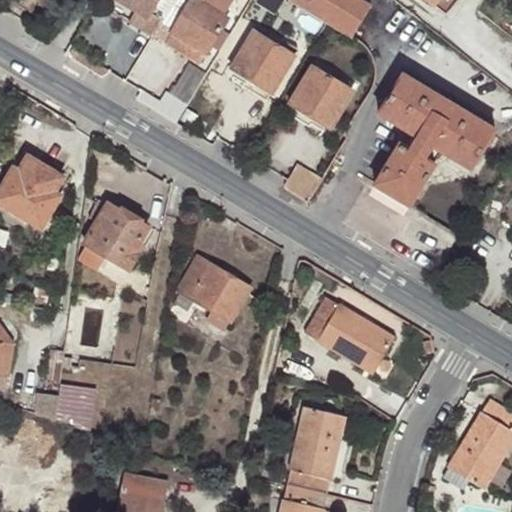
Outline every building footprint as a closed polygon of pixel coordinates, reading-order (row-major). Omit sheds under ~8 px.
[(162,21),(174,0),(119,0),(137,11),(148,18),(141,30),(153,37),(162,21)] [(174,0),(162,21),(153,37),(182,54),(188,44),(207,54),(228,19),(223,17),(233,0),(202,0),(201,3),(195,0),(174,0)] [(292,0),(322,19),(328,22),(353,38),(371,6),(361,0),(292,0)] [(141,30),(148,18),(137,11),(129,22),(141,30)] [(232,70),(249,79),(272,93),(294,57),(254,33),(232,70)] [(200,65),(207,54),(188,44),(182,54),(200,65)] [(313,69),(292,105),(315,118),(331,128),(352,92),(313,69)] [(494,131),(404,76),(381,116),(419,139),(411,152),(400,145),(376,185),(409,207),(435,165),(425,159),(432,146),(471,170),(494,131)] [(272,93),(249,79),(244,87),(268,102),(272,93)] [(166,94),(156,111),(177,124),(187,107),(166,94)] [(315,118),(292,105),(287,113),(310,127),(315,118)] [(0,193),(0,203),(42,229),(62,196),(55,193),(64,179),(29,158),(21,172),(15,168),(0,193)] [(287,191),(309,203),(322,183),(296,168),(286,183),(286,186),(286,188),(287,191)] [(88,246),(79,260),(98,272),(107,257),(130,270),(140,253),(136,251),(148,228),(108,205),(84,244),(88,246)] [(180,293),(195,302),(213,312),(207,322),(224,333),(251,289),(199,258),(179,292),(180,293)] [(190,312),(195,302),(180,293),(175,303),(190,312)] [(306,333),(364,367),(373,351),(383,357),(394,338),(326,298),(306,333)] [(0,372),(8,374),(13,344),(0,324),(0,372)] [(373,351),(364,367),(374,373),(383,357),(373,351)] [(71,386),(61,384),(59,397),(70,398),(71,386)] [(70,398),(59,397),(57,408),(68,410),(70,398)] [(161,399),(153,398),(151,409),(159,411),(161,399)] [(449,468),(471,481),(484,489),(511,443),(511,412),(490,400),(449,468)] [(57,408),(56,420),(67,422),(68,410),(57,408)] [(323,511),(342,427),(325,423),(327,412),(306,408),(281,511),(323,511)] [(344,416),(327,412),(325,423),(342,427),(344,416)] [(465,491),(471,481),(449,468),(442,479),(465,491)] [(161,511),(167,482),(126,474),(118,511),(161,511)]
